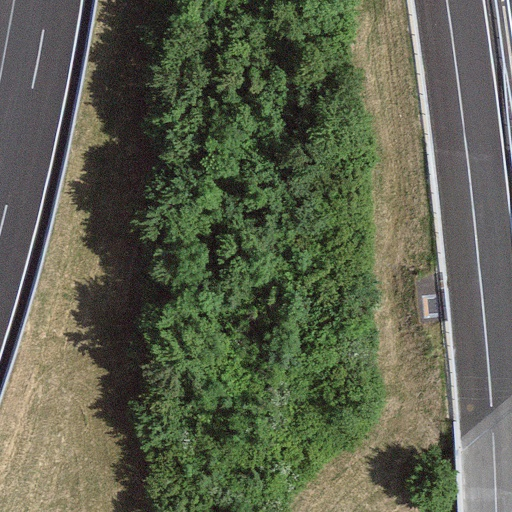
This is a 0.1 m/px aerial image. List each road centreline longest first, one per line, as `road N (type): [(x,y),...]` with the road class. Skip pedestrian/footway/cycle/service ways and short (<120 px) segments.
road 1 (motorway): [(465,0),(511,436)]
road 2 (motorway): [(47,0),(0,231)]
